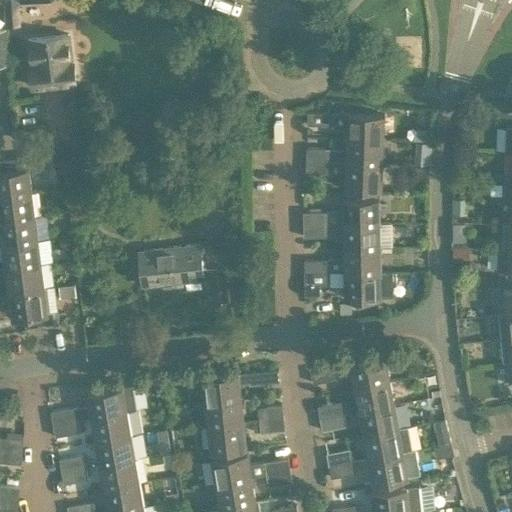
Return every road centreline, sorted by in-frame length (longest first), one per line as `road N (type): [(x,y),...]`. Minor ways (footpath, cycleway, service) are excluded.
road 1 (residential): [(440,323),(442,144),(481,0)]
road 2 (residential): [(25,368),(287,333)]
road 3 (residential): [(287,333),(286,89)]
road 4 (residential): [(0,146),(211,117)]
road 5 (residential): [(310,511),(287,333)]
road 6 (residential): [(287,333),(440,323)]
road 7 (residential): [(32,511),(38,499),(25,368)]
road 8 (residential): [(261,16),(302,20),(319,32),(326,52),(318,76),(286,89)]
road 9 (residential): [(466,452),(440,323)]
